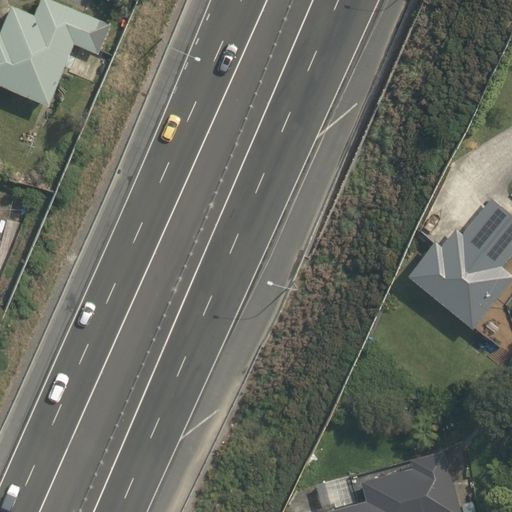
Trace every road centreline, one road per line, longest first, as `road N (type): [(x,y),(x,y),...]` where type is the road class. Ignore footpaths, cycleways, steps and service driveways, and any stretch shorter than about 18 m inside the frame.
road 1 (motorway): [(11,511),(231,0)]
road 2 (motorway): [(335,0),(116,511)]
